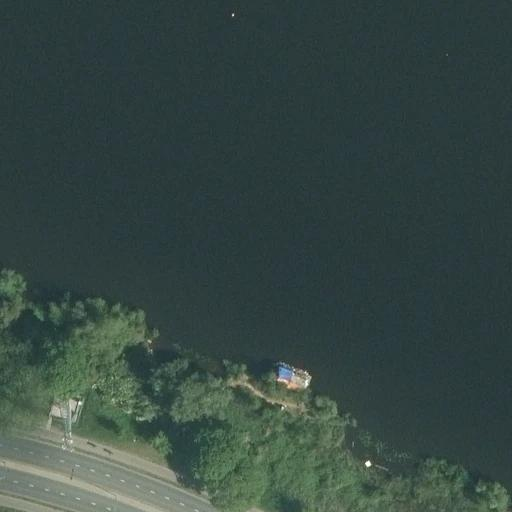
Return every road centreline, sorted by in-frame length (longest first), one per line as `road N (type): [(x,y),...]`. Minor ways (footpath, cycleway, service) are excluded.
road 1 (secondary): [(201,511),(0,445)]
road 2 (secondary): [(0,478),(116,511)]
